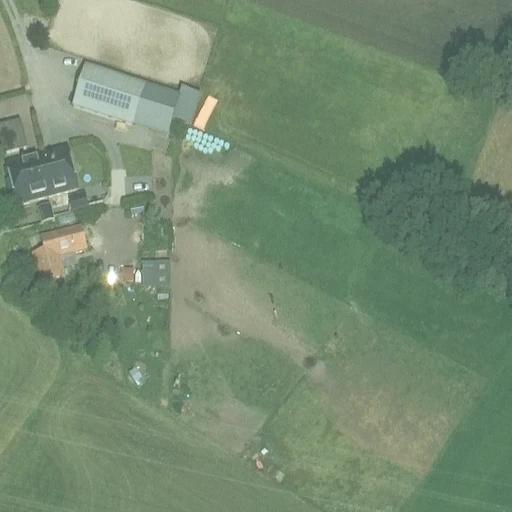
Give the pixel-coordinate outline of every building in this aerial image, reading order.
[(72,108),(131,127),(144,87),(85,68),(72,108)] [(0,126),(0,142),(3,155),(27,150),(20,122),(0,126)] [(40,173),(46,198),(77,190),(66,149),(44,155),(48,171),(40,173)] [(16,205),(46,198),(40,173),(48,171),(44,155),(6,164),(16,205)] [(40,284),(65,278),(60,258),(86,251),(80,228),(42,238),(47,259),(34,263),(40,284)]
